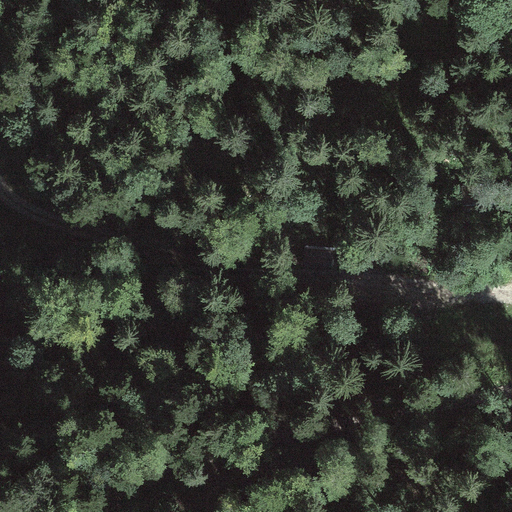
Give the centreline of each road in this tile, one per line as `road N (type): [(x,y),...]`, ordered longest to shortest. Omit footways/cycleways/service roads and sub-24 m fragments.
road 1 (track): [(0,182),(36,212),(157,251),(430,288),(511,291)]
road 2 (track): [(511,388),(267,434),(184,458),(97,511)]
